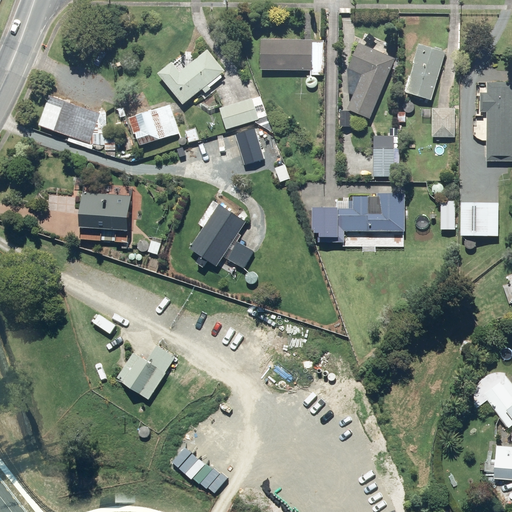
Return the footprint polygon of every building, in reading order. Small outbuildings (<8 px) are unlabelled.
[(390,44),(365,34),(362,41),(361,41),(349,70),(350,94),(355,96),(349,110),(372,119),(397,59),(386,54),(390,44)] [(263,40),(263,70),(313,71),(313,76),(325,76),(325,42),(314,41),(314,40),(263,40)] [(433,101),(447,52),(443,51),(444,49),(436,47),(436,48),(420,44),(414,63),(416,64),(407,92),(433,101)] [(174,62),(159,74),(184,105),(204,90),(207,93),(203,97),(205,99),(219,88),(217,85),(212,88),(211,88),(224,78),(222,75),(227,71),(209,50),(182,72),(174,62)] [(511,161),(511,82),(488,83),(488,93),(481,93),(481,113),(488,113),(488,162),(511,161)] [(51,96),(40,126),(91,144),(102,113),(51,96)] [(254,99),(221,108),(227,130),(260,120),(260,119),(268,117),(262,97),(254,99)] [(138,134),(142,146),(181,134),(172,105),(130,118),(136,135),(138,134)] [(457,109),(434,108),(433,137),(456,138),(457,109)] [(353,111),(341,111),(341,127),(353,127),(353,111)] [(197,128),(186,131),(190,144),(201,140),(197,128)] [(266,159),(257,129),(237,135),(246,165),(266,159)] [(396,136),(375,136),(375,177),(395,177),(396,136)] [(280,183),(290,179),(285,165),(275,169),(280,183)] [(131,230),(132,196),(84,193),(82,228),(131,230)] [(345,242),(345,232),(407,232),(407,193),(378,193),(378,196),(354,196),(354,201),(350,201),(350,208),(337,208),(337,210),(312,210),(311,230),(315,230),(315,235),(319,235),(319,242),(345,242)] [(441,230),(456,230),(456,202),(441,202),(441,230)] [(500,236),(500,203),(463,203),(462,236),(500,236)] [(239,235),(248,222),(221,204),(191,248),(218,267),(224,258),(245,269),(255,251),(239,242),(243,237),(239,235)] [(157,249),(157,243),(138,241),(137,251),(156,253),(157,249)] [(338,246),(323,252),(333,275),(348,268),(338,246)] [(252,270),(251,270),(249,271),(248,271),(247,272),(246,273),(246,274),(245,276),(245,277),(245,279),(245,280),(246,281),(247,282),(247,283),(249,284),(250,285),(251,285),(252,285),(254,285),(255,285),(256,285),(258,284),(259,283),(259,282),(260,281),(260,279),(261,278),(261,277),(260,275),(260,274),(259,273),(258,272),(257,271),(256,270),(255,270),(253,270),(252,270)] [(134,350),(118,374),(147,393),(169,359),(156,351),(150,360),(134,350)] [(277,351),(269,375),(312,389),(320,366),(277,351)] [(488,401),(510,428),(511,426),(511,380),(507,374),(502,372),(498,373),(494,373),(490,375),(485,378),(482,381),(479,384),(478,388),(476,392),(476,396),(476,401),(477,405),(478,409),(488,401)] [(511,447),(498,446),(496,479),(511,480),(511,447)]
